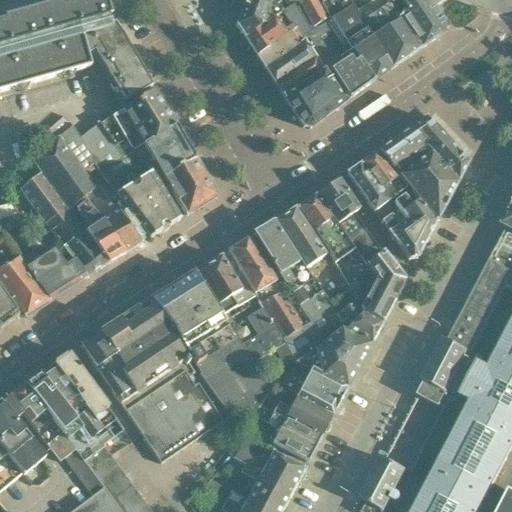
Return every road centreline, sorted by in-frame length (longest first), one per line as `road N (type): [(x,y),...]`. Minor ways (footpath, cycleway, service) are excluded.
road 1 (unclassified): [(323,511),(503,180)]
road 2 (residential): [(271,196),(0,373)]
road 3 (residential): [(511,15),(464,59),(271,196)]
road 4 (residential): [(271,196),(151,0)]
